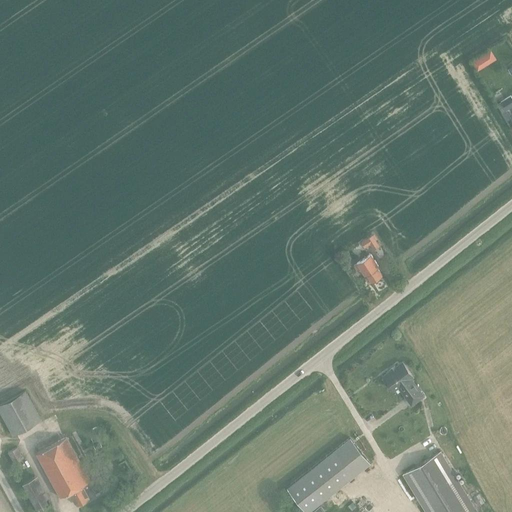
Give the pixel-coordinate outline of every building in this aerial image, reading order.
[(490,50),(477,58),(483,66),(495,58),(490,50)] [(511,105),(511,99),(510,95),(499,102),(504,110),(511,105)] [(503,112),(507,119),(511,117),(508,110),(503,112)] [(372,234),(361,241),(365,247),(370,244),(373,249),(379,245),(372,234)] [(371,282),(382,275),(377,267),(378,266),(371,254),(357,263),(364,275),(366,274),(371,282)] [(402,362),(384,375),(385,377),(385,379),(387,382),(389,382),(394,389),(400,386),(404,391),(402,392),(411,404),(423,395),(410,378),(413,376),(402,362)] [(0,411),(12,434),(40,419),(25,391),(0,404),(0,411)] [(77,505),(95,494),(88,481),(90,480),(66,436),(36,453),(60,496),(69,491),(77,505)] [(306,511),(307,511),(370,462),(350,437),(287,487),(306,511)] [(22,458),(16,447),(7,452),(13,463),(22,458)] [(477,511),(440,451),(403,474),(426,511),(477,511)] [(21,482),(36,510),(51,502),(36,474),(21,482)] [(481,493),(475,495),(478,503),(484,501),(481,493)]
